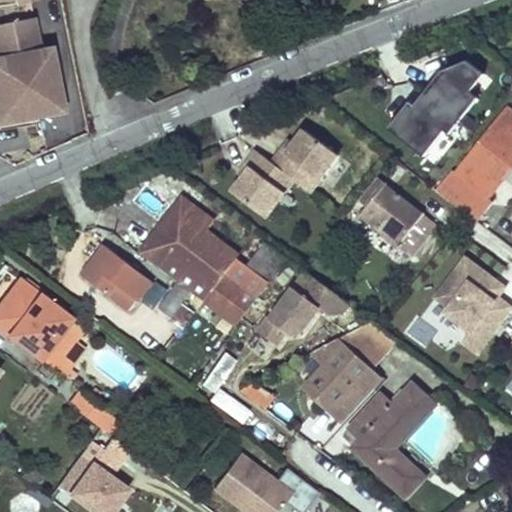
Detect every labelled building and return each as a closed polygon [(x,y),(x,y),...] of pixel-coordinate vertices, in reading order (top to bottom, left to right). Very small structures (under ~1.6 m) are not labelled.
[(33,18),(0,24),(0,69),(6,99),(40,92),(33,53),(40,52),(33,18)] [(457,49),(392,129),(428,157),(479,94),(474,89),(487,73),(457,49)] [(459,174),(489,198),(511,167),(511,110),(511,109),(500,122),(459,174)] [(294,181),(310,192),(338,154),(304,129),(294,143),(286,153),(282,150),(272,162),(272,163),(294,180),(294,181)] [(282,150),(286,153),(294,143),(289,140),(282,150)] [(233,192),(267,217),(294,181),(294,180),(272,163),(272,162),(256,151),(246,165),(251,168),(243,178),(233,192)] [(238,175),(243,178),(251,168),(246,165),(238,175)] [(377,196),(362,216),(410,253),(434,221),(380,179),(370,191),(377,196)] [(181,197),(173,209),(187,219),(195,207),(181,197)] [(178,242),(159,268),(202,299),(204,301),(237,325),(257,298),(224,274),(237,256),(205,233),(214,221),(195,207),(187,219),(173,209),(159,228),(178,242)] [(477,223),(458,247),(495,274),(511,250),(477,223)] [(159,228),(140,254),(159,268),(178,242),(159,228)] [(265,241),(247,264),(271,282),(289,259),(265,241)] [(106,246),(83,275),(129,311),(152,282),(106,246)] [(464,257),(435,298),(449,307),(446,312),(471,331),(463,342),(478,352),(511,306),(497,296),(501,290),(490,282),(493,278),(464,257)] [(304,270),(269,318),(267,316),(257,330),(278,346),(287,332),(293,336),(301,334),(320,308),(329,315),(343,313),(350,304),(304,270)] [(19,280),(0,304),(0,321),(12,331),(8,336),(53,368),(75,338),(83,328),(19,280)] [(156,306),(166,287),(153,281),(144,300),(156,306)] [(177,283),(161,307),(178,320),(195,297),(177,283)] [(371,319),(313,352),(327,364),(309,386),(343,417),(381,377),(372,369),(399,340),(371,319)] [(75,338),(53,368),(65,377),(71,379),(74,375),(68,371),(87,346),(75,338)] [(256,383),(242,391),(266,409),(275,397),(256,383)] [(365,437),(357,446),(407,493),(423,476),(395,449),(436,404),(413,384),(395,403),(384,395),(355,426),(365,437)] [(80,392),(70,404),(101,428),(110,435),(120,422),(80,392)] [(278,511),(292,494),(240,454),(214,488),(246,511),(278,511)] [(36,457),(21,477),(32,485),(48,466),(36,457)] [(80,457),(59,486),(96,511),(111,511),(127,489),(80,457)]
